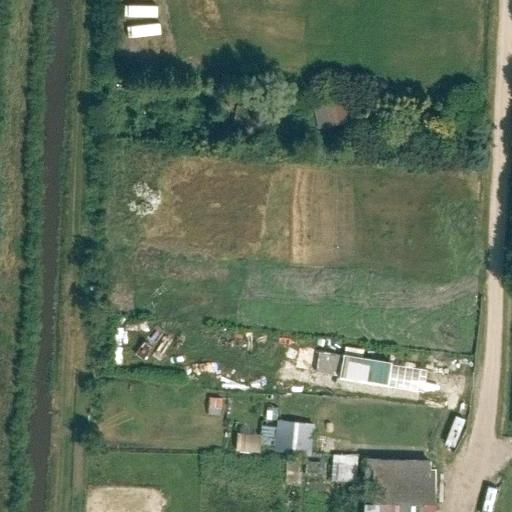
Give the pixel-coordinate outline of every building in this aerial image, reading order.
[(317,129),(355,121),(350,97),(312,105),(317,129)] [(329,376),(333,354),(318,351),(314,374),(329,376)] [(339,378),(388,386),(391,364),(343,356),(339,378)] [(275,420),(273,452),(308,456),(311,424),(275,420)] [(229,431),(228,450),(253,451),(254,432),(229,431)] [(350,479),(351,454),(327,454),(326,479),(350,479)] [(363,502),(362,511),(432,511),(433,467),(372,466),(371,502),(363,502)]
